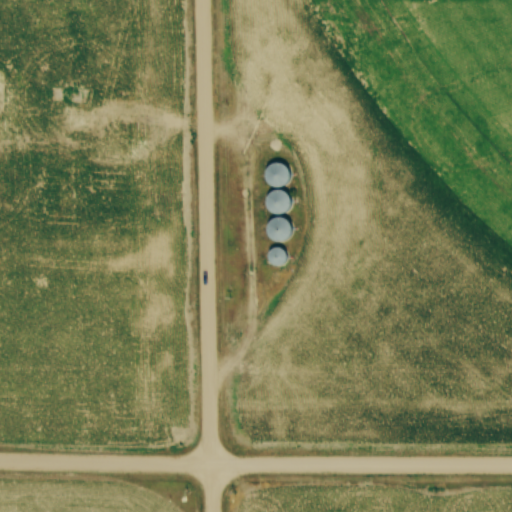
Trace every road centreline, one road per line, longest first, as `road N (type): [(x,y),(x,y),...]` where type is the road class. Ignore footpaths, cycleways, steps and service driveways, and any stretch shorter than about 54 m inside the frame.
road 1 (tertiary): [(0,463),(511,467)]
road 2 (residential): [(210,467),(201,0)]
